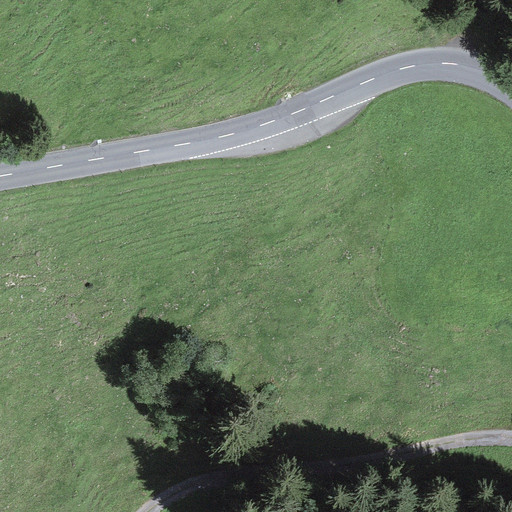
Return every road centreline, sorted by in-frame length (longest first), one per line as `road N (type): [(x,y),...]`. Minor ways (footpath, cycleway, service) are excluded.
road 1 (tertiary): [(0,175),(236,130),(401,67),(459,63),(511,87)]
road 2 (track): [(511,433),(439,437),(189,483),(139,511)]
